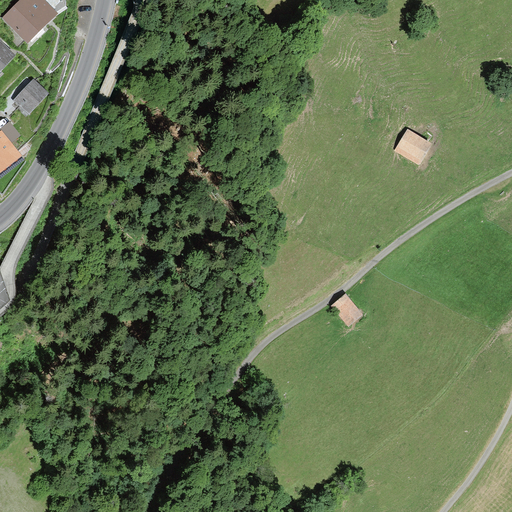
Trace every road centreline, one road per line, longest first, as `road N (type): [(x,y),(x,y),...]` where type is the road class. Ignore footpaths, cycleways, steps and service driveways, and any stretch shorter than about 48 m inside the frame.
road 1 (residential): [(0,313),(46,235),(140,0)]
road 2 (tertiary): [(0,214),(59,126),(103,0)]
